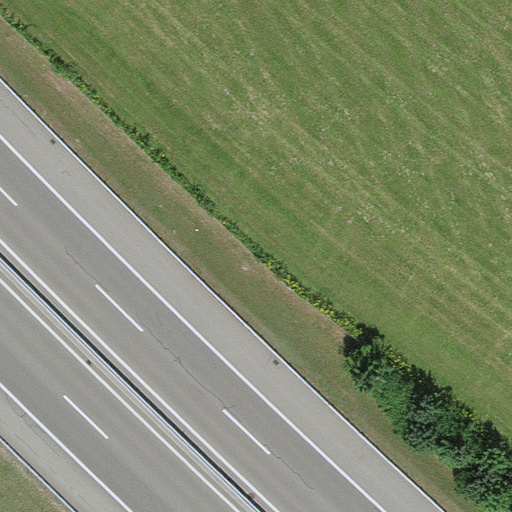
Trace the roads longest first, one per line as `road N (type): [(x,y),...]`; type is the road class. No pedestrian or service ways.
road 1 (motorway): [(334,511),(0,187)]
road 2 (motorway): [(0,330),(186,511)]
